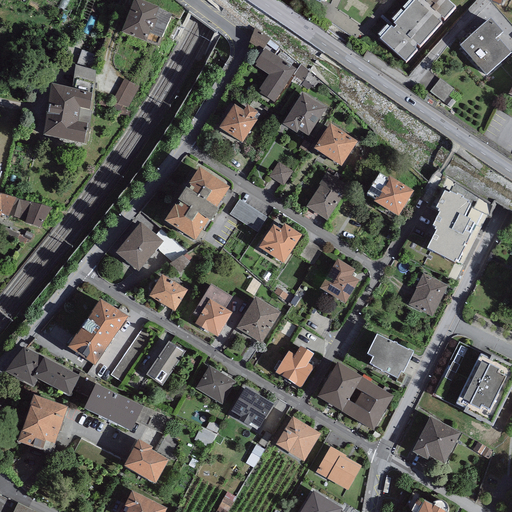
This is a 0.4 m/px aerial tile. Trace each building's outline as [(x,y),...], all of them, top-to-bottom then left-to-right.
[(456,11),(443,0),(418,0),(379,43),(405,67),(456,11)] [(160,14),(134,4),(121,36),(148,47),(160,14)] [(503,38),(490,23),(460,49),(486,79),(511,59),(498,43),(503,38)] [(252,47),(266,53),(271,40),(257,34),(252,47)] [(296,73),(265,52),(254,68),(269,78),(259,94),(276,105),(296,73)] [(77,72),(75,86),(96,89),(98,74),(77,72)] [(139,87),(124,80),(112,104),(127,111),(139,87)] [(453,90),(440,80),(430,93),(443,103),(453,90)] [(92,97),(52,89),(42,141),(84,148),(87,128),(78,126),(80,113),(89,114),(92,97)] [(326,112),(302,97),(282,128),(296,137),(298,134),(308,140),(326,112)] [(243,115),(235,110),(219,133),(242,148),(257,126),(254,125),(259,117),(248,109),(243,115)] [(358,148),(330,130),(314,155),(341,173),(358,148)] [(293,172),(278,163),(268,178),(283,187),(293,172)] [(230,184),(199,164),(165,218),(195,237),(230,184)] [(349,189),(327,174),(318,187),(320,188),(306,209),(327,223),(349,189)] [(388,184),(380,179),(367,200),(376,205),(374,208),(398,222),(414,196),(389,182),(388,184)] [(449,191),(445,189),(436,206),(439,207),(438,209),(440,210),(433,224),(436,225),(435,227),(436,228),(427,246),(455,259),(456,257),(458,258),(465,245),(463,244),(465,240),(467,241),(471,233),(468,231),(473,221),(469,219),(470,217),(464,214),(470,202),(468,201),(469,199),(462,196),(463,194),(457,192),(456,193),(450,190),(449,191)] [(9,214),(16,197),(16,195),(0,191),(0,214),(0,215),(1,213),(9,214)] [(52,207),(16,197),(9,214),(26,219),(25,222),(41,226),(52,207)] [(270,218),(239,199),(230,214),(260,233),(270,218)] [(156,234),(141,221),(116,250),(139,269),(156,249),(164,240),(156,234)] [(300,233),(284,222),(280,228),(273,223),(258,245),(282,261),(300,233)] [(161,229),(156,234),(164,240),(156,249),(171,262),(187,253),(161,229)] [(355,269),(337,258),(320,286),(345,302),(360,278),(352,273),(355,269)] [(180,275),(190,267),(183,259),(174,267),(180,275)] [(188,288),(162,272),(148,293),(174,309),(188,288)] [(448,285),(422,272),(407,303),(433,315),(448,285)] [(233,297),(211,283),(193,310),(199,314),(194,321),(217,335),(233,311),(226,307),(233,297)] [(280,311),(255,295),(236,326),(261,342),(280,311)] [(128,314),(100,296),(67,344),(95,363),(128,314)] [(413,350),(377,332),(367,352),(373,355),(369,362),(398,376),(401,369),(403,371),(413,350)] [(173,343),(169,340),(146,373),(162,384),(185,351),(173,343)] [(79,374),(24,344),(5,369),(33,384),(37,377),(70,393),(79,374)] [(313,353),(300,345),(295,353),(289,349),(275,372),(300,388),(314,366),(308,362),(313,353)] [(490,357),(481,352),(455,402),(464,407),(463,410),(491,424),(511,383),(511,362),(492,352),(490,357)] [(394,396),(338,361),(317,394),(373,429),(394,396)] [(235,380),(209,364),(195,387),(221,403),(235,380)] [(142,404),(96,382),(84,406),(131,428),(142,404)] [(274,403),(246,386),(231,409),(241,415),(239,418),(248,424),(250,421),(259,427),(274,403)] [(67,404),(34,393),(17,439),(50,451),(67,404)] [(321,433),(292,415),(276,443),(304,460),(321,433)] [(461,432),(431,416),(413,451),(443,467),(461,432)] [(202,429),(195,443),(210,451),(217,437),(202,429)] [(153,445),(138,437),(123,463),(155,481),(169,457),(151,447),(153,445)] [(478,442),(473,449),(489,459),(494,452),(478,442)] [(347,454),(330,445),(316,472),(348,489),(361,465),(346,456),(347,454)] [(163,511),(167,507),(131,489),(124,503),(129,506),(125,511),(163,511)] [(313,489),(299,511),(339,511),(342,507),(313,489)] [(230,511),(237,499),(228,495),(219,511),(230,511)] [(448,511),(421,498),(414,511),(448,511)] [(37,511),(18,502),(13,511),(37,511)]
